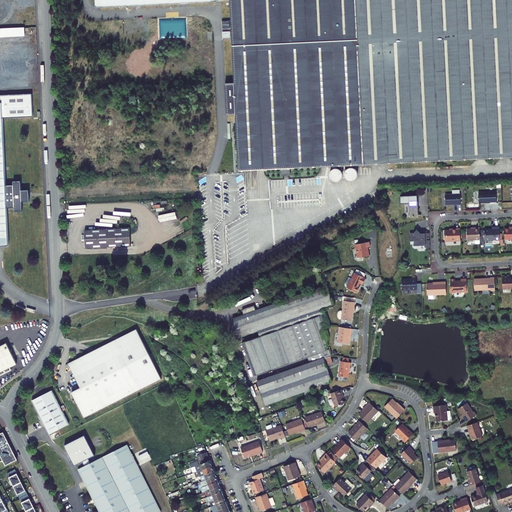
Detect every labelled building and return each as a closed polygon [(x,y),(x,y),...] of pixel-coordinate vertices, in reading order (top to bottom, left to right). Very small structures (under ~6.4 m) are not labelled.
[(511,0),(230,0),(234,83),(226,83),(227,115),(236,115),(239,171),(241,171),(281,169),(290,169),(511,157),(511,0)] [(0,28),(0,36),(37,35),(36,27),(0,28)] [(32,94),(0,95),(0,245),(9,245),(7,208),(15,208),(15,211),(22,211),(22,202),(29,201),(29,190),(21,190),(21,181),(13,181),(13,185),(6,185),(3,118),(33,117),(32,94)] [(337,168),(336,168),(335,168),(334,169),(333,169),(332,170),(331,171),(331,172),(330,172),(330,173),(330,174),(330,175),(330,176),(330,177),(331,178),(331,179),(332,179),(332,180),(333,180),(334,181),(335,181),(336,181),(337,181),(338,181),(339,181),(340,180),(341,179),(342,179),(342,178),(342,177),(343,177),(343,176),(343,175),(343,174),(343,173),(342,173),(342,172),(342,171),(341,170),(340,169),(339,169),(338,169),(337,168)] [(352,168),(351,168),(350,168),(349,168),(348,169),(347,169),(347,170),(346,170),(346,171),(346,172),(345,173),(345,174),(345,175),(345,176),(346,176),(346,177),(346,178),(347,179),(348,180),(349,180),(350,180),(351,181),(352,181),(353,181),(353,180),(354,180),(355,180),(356,179),(357,178),(357,177),(358,177),(358,176),(358,175),(358,174),(358,173),(358,172),(357,171),(357,170),(356,170),(356,169),(355,169),(354,168),(353,168),(352,168)] [(496,192),(479,192),(479,203),(490,203),(497,203),(496,192)] [(446,205),(461,205),(461,194),(445,194),(446,205)] [(409,204),(410,217),(418,216),(417,195),(400,196),(400,204),(409,204)] [(500,240),(500,227),(492,227),(492,229),(485,229),(485,241),(500,240)] [(130,228),(85,230),(86,248),(131,246),(130,228)] [(461,241),(460,228),(453,229),(453,230),(444,230),(445,241),(461,241)] [(480,240),(480,228),(474,228),(467,229),(468,240),(480,240)] [(429,237),(429,233),(425,233),(425,231),(418,231),(417,230),(414,233),(410,233),(410,241),(414,241),(415,246),(426,245),(426,248),(430,247),(430,240),(427,240),(427,237),(429,237)] [(369,242),(355,245),(358,258),(369,256),(368,247),(370,247),(369,242)] [(363,285),(366,278),(355,273),(347,288),(357,293),(361,284),(363,285)] [(511,288),(511,277),(510,278),(509,276),(502,277),(503,289),(511,288)] [(495,290),(495,277),(490,277),(490,278),(474,279),(475,290),(491,289),(491,291),(495,290)] [(402,279),(402,290),(417,290),(416,279),(402,279)] [(456,292),(467,292),(467,279),(461,279),(461,281),(455,281),(455,279),(450,279),(451,286),(450,286),(450,292),(451,292),(451,293),(455,293),(456,292)] [(447,294),(446,282),(441,282),(441,283),(433,283),(427,283),(428,295),(447,294)] [(331,356),(329,350),(327,350),(329,337),(326,329),(331,327),(326,314),(325,314),(323,308),(334,304),(327,286),(256,311),(254,306),(242,310),(244,315),(232,319),(239,337),(258,330),(260,336),(242,343),(254,376),(308,357),(310,363),(257,382),(265,405),(304,391),(306,395),(311,393),(310,389),(332,381),(324,358),(331,356)] [(341,320),(352,321),(354,306),(355,306),(355,302),(344,301),(343,311),(340,311),(339,312),(338,317),(339,318),(339,319),(341,319),(341,320)] [(340,327),(338,342),(349,344),(351,333),(352,329),(340,327)] [(95,355),(90,353),(69,363),(81,388),(72,392),(84,417),(161,379),(151,359),(154,358),(151,353),(149,354),(137,329),(97,349),(95,355)] [(0,375),(11,370),(10,367),(17,364),(6,343),(0,345),(0,375)] [(341,361),(339,376),(348,378),(349,371),(351,363),(349,362),(342,361),(341,361)] [(52,390),(32,401),(49,434),(69,424),(52,390)] [(343,394),(341,390),(336,392),(331,393),(335,407),(344,403),(341,394),(343,394)] [(392,399),(385,407),(397,418),(405,410),(402,407),(392,399)] [(367,406),(359,415),(367,423),(378,411),(369,402),(366,405),(367,406)] [(467,403),(458,409),(467,422),(477,415),(474,412),(467,403)] [(437,421),(448,420),(446,405),(434,406),(434,413),(436,413),(437,421)] [(322,412),(305,417),(308,427),(325,421),(322,412)] [(302,431),(306,430),(302,419),(286,425),(287,429),(289,435),(302,430),(302,431)] [(360,421),(348,433),(357,440),(368,429),(360,421)] [(470,433),(472,440),(482,436),(477,422),(467,426),(469,433),(470,433)] [(405,442),(413,434),(408,429),(406,427),(403,423),(396,431),(396,432),(402,438),(402,440),(405,442)] [(283,430),(281,425),(266,430),(267,434),(269,440),(270,441),(281,437),(281,439),(286,437),(285,436),(283,430)] [(3,432),(0,433),(0,454),(1,457),(3,460),(5,466),(17,460),(3,432)] [(85,466),(78,470),(99,511),(161,511),(127,445),(91,463),(89,459),(95,456),(85,435),(64,445),(75,466),(82,462),(85,466)] [(351,448),(342,439),(337,444),(338,445),(336,447),(335,447),(332,450),(339,457),(341,457),(344,453),(346,453),(351,448)] [(442,441),(438,441),(439,453),(457,450),(455,440),(442,442),(442,441)] [(259,441),(241,448),(244,458),(258,453),(258,454),(263,452),(259,441)] [(411,464),(418,457),(411,450),(412,449),(409,446),(401,454),(411,464)] [(376,468),(386,457),(378,449),(372,455),(371,455),(367,460),(376,468)] [(144,454),(139,456),(142,464),(152,459),(149,451),(144,454)] [(190,464),(191,468),(195,467),(197,472),(212,466),(210,461),(207,452),(197,456),(199,460),(190,464)] [(317,466),(324,473),(335,462),(327,453),(324,456),(325,457),(317,466)] [(371,471),(374,473),(377,470),(366,460),(364,463),(371,471)] [(297,468),(295,462),(284,466),(289,480),(301,476),(298,471),(297,471),(296,468),(297,468)] [(371,471),(364,463),(361,466),(362,467),(357,472),(364,479),(371,471)] [(191,474),(193,479),(199,477),(214,471),(212,466),(197,472),(191,474)] [(7,473),(13,486),(21,482),(15,469),(7,473)] [(476,469),(467,472),(470,481),(469,482),(470,486),(480,482),(476,469)] [(199,477),(201,482),(216,476),(214,471),(199,477)] [(409,471),(395,486),(403,494),(417,479),(409,471)] [(448,471),(438,474),(442,484),(452,481),(448,471)] [(254,494),(264,490),(260,479),(264,478),(262,473),(253,477),(254,481),(250,482),(254,494)] [(198,483),(200,488),(201,488),(218,481),(216,476),(201,482),(198,483)] [(351,489),(340,478),(332,486),(335,489),(336,488),(345,496),(351,489)] [(305,484),(304,480),(293,484),(298,499),(308,495),(304,485),(305,484)] [(201,488),(203,493),(220,486),(218,481),(201,488)] [(13,486),(20,499),(28,495),(21,482),(13,486)] [(483,485),(476,488),(478,494),(471,497),(474,506),(488,501),(483,485)] [(207,495),(208,497),(222,491),(220,486),(203,493),(200,494),(201,497),(207,495)] [(391,488),(379,500),(388,508),(396,499),(397,499),(400,496),(391,488)] [(511,489),(496,495),(495,491),(490,493),(495,506),(503,503),(511,499),(511,489)] [(205,498),(207,503),(210,502),(224,496),(222,491),(208,497),(205,498)] [(258,501),(261,511),(272,508),(267,493),(256,497),(257,501),(258,501)] [(366,494),(356,504),(364,511),(370,504),(372,505),(374,502),(366,494)] [(20,499),(26,511),(34,507),(28,495),(20,499)] [(8,511),(0,496),(0,511),(8,511)] [(210,502),(211,507),(226,501),(224,496),(210,502)] [(471,509),(467,498),(460,500),(461,501),(453,504),(456,511),(464,511),(471,509)] [(304,511),(311,511),(316,511),(314,506),(313,506),(312,503),(313,503),(312,499),(301,503),(302,506),(303,507),(304,511)] [(211,507),(212,511),(213,511),(228,506),(226,501),(211,507)]
